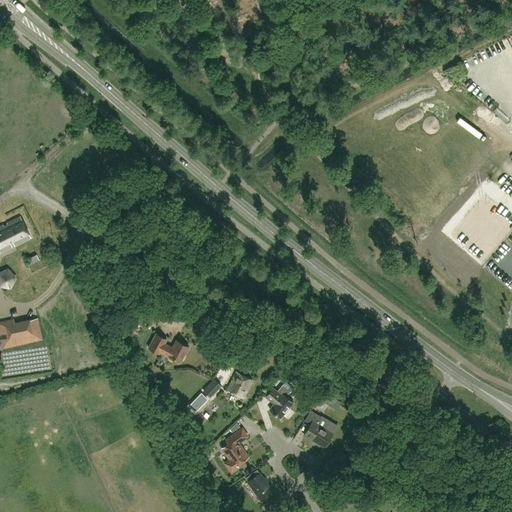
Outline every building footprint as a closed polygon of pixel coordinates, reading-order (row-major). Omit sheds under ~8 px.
[(0,252),(31,237),(20,216),(6,223),(7,224),(3,226),(3,224),(0,225),(0,252)] [(39,260),(37,254),(26,259),(29,265),(39,260)] [(128,296),(123,294),(117,305),(122,308),(120,311),(145,324),(152,309),(128,296)] [(42,339),(37,318),(14,323),(13,319),(0,321),(0,336),(3,348),(42,339)] [(136,331),(139,324),(135,321),(131,329),(136,331)] [(157,333),(149,348),(160,353),(161,351),(181,362),(189,346),(177,340),(173,348),(165,343),(167,339),(157,333)] [(228,389),(243,397),(253,380),(237,371),(228,389)] [(221,385),(215,379),(204,390),(210,397),(221,385)] [(285,381),(277,390),(273,387),(266,396),(274,403),(269,409),(280,418),(293,402),(286,396),(293,388),(285,381)] [(324,393),(321,398),(328,402),(331,397),(324,393)] [(311,423),(304,435),(318,443),(318,442),(325,446),(333,433),(337,426),(317,413),(316,414),(311,410),(305,419),(311,423)] [(238,442),(247,435),(242,428),(226,439),(229,443),(222,448),(230,459),(225,462),(231,471),(238,466),(237,464),(248,456),(238,442)] [(210,446),(204,442),(198,449),(203,454),(210,446)] [(257,469),(245,477),(248,481),(247,481),(261,500),(273,491),(260,472),(259,473),(257,469)]
